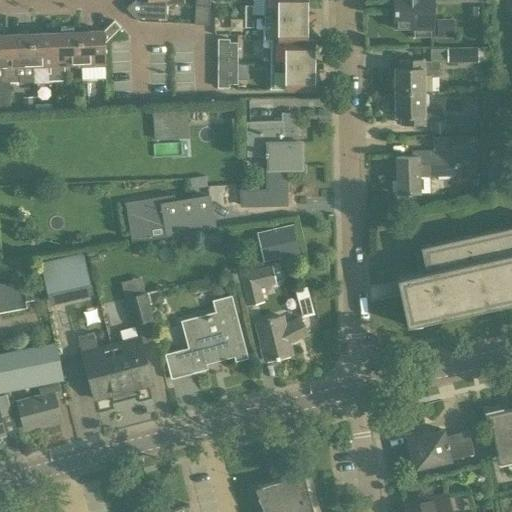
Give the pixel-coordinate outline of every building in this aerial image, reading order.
[(134,0),(125,9),(134,19),(164,20),(165,1),(169,1),(168,0),(134,0)] [(261,0),(262,18),(314,18),(314,15),(306,15),(306,0),(261,0)] [(433,38),(432,0),(393,0),(393,29),(410,29),(410,38),(433,38)] [(262,43),(269,43),(306,41),(306,21),(314,21),(314,18),(262,18),(262,43)] [(79,32),(80,66),(105,65),(104,44),(119,28),(113,22),(103,32),(103,31),(79,32)] [(80,66),(79,32),(55,33),(57,82),(66,81),(66,73),(63,73),(63,67),(80,66)] [(57,82),(55,33),(30,35),(31,68),(49,67),(49,74),(46,74),(47,82),(57,82)] [(0,83),(9,84),(7,36),(0,35),(0,69),(1,69),(1,76),(0,76),(0,83)] [(31,68),(30,35),(7,36),(9,84),(18,83),(18,75),(15,75),(15,69),(31,68)] [(236,44),(228,44),(228,40),(216,40),(216,89),(228,89),(228,86),(236,86),(236,44)] [(269,43),(269,66),(321,66),(321,63),(313,63),(313,41),(306,41),(269,43)] [(446,64),(477,63),(477,48),(446,49),(446,64)] [(394,93),(423,93),(431,93),(431,77),(438,77),(437,62),(422,62),(422,60),(399,60),(398,69),(393,69),(394,93)] [(321,69),(321,66),(269,66),(269,91),(313,91),(313,69),(321,69)] [(395,117),(398,117),(398,125),(424,125),(424,122),(439,122),(439,107),(423,107),(423,93),(394,93),(395,117)] [(152,139),(187,137),(186,109),(151,111),(152,139)] [(267,169),(300,168),(300,143),(294,143),(293,114),(281,114),(281,122),(245,124),(246,157),(266,156),(267,169)] [(450,120),(450,133),(475,132),(475,119),(450,120)] [(419,194),(418,177),(459,176),(459,167),(470,166),(469,153),(476,152),(475,137),(451,138),(451,150),(416,152),(416,157),(394,158),(396,195),(419,194)] [(215,228),(209,194),(198,196),(196,187),(164,192),(166,201),(160,202),(161,209),(144,212),(149,238),(147,239),(147,240),(215,228)] [(295,222),(258,230),(265,260),(301,253),(295,222)] [(424,272),(395,278),(405,327),(511,303),(511,226),(418,247),(424,272)] [(46,301),(62,297),(53,257),(37,260),(46,301)] [(263,301),(255,270),(237,274),(246,306),(263,301)] [(304,313),(314,312),(311,289),(301,290),(304,313)] [(0,313),(26,308),(23,293),(0,296),(0,313)] [(133,325),(151,320),(145,294),(127,299),(133,325)] [(234,362),(247,359),(230,296),(211,301),(215,314),(180,323),(187,349),(164,355),(170,379),(204,370),(202,363),(232,355),(234,362)] [(290,354),(288,344),(306,335),(298,318),(284,326),(281,317),(255,323),(264,361),(290,354)] [(114,397),(123,394),(110,346),(97,350),(93,333),(77,338),(94,400),(114,395),(114,397)] [(151,385),(139,338),(110,346),(123,394),(132,392),(132,390),(151,385)] [(0,392),(62,381),(55,344),(0,354),(0,392)] [(54,399),(60,397),(57,384),(39,389),(41,396),(17,402),(24,430),(60,420),(54,399)] [(0,437),(0,435),(4,435),(0,419),(0,416),(10,413),(5,395),(0,395),(0,438),(0,437)] [(511,408),(487,414),(496,454),(511,451),(511,408)] [(414,469),(449,460),(473,455),(467,432),(444,438),(442,431),(407,439),(414,469)] [(313,511),(303,474),(251,488),(263,511),(313,511)] [(448,511),(445,496),(404,505),(405,511),(448,511)]
